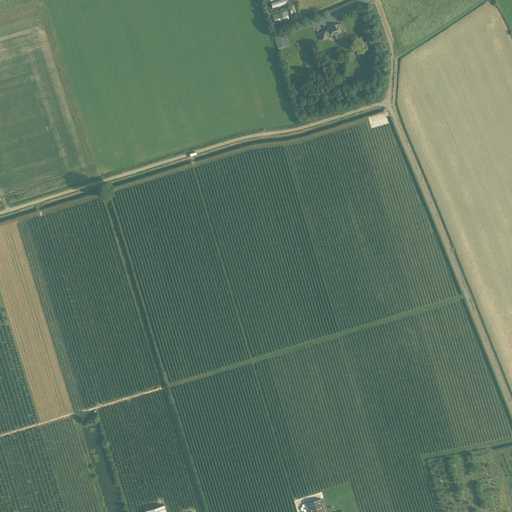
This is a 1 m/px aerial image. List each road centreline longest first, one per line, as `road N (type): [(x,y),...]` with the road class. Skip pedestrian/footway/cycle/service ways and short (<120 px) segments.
road 1 (unclassified): [(0,213),(388,101)]
road 2 (unclassified): [(511,410),(388,101)]
road 3 (unknown): [(203,511),(163,389),(98,406)]
